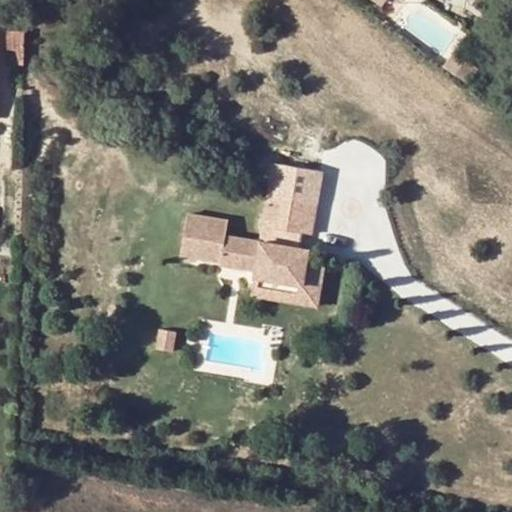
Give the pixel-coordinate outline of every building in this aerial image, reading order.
[(25,64),(25,49),(25,34),(10,33),(11,64),(25,64)] [(445,67),(458,76),(467,62),(456,52),(445,67)] [(314,234),(325,171),(274,162),(263,225),(283,229),(314,234)] [(221,265),(256,271),(255,276),(303,284),(307,261),(310,246),(281,242),(261,238),(223,232),(226,213),(188,207),(181,257),(195,259),(195,257),(221,261),(221,265)] [(283,229),(263,225),(261,238),(281,242),(283,229)] [(303,284),(255,276),(252,296),(319,306),(325,264),(307,261),(303,284)]
